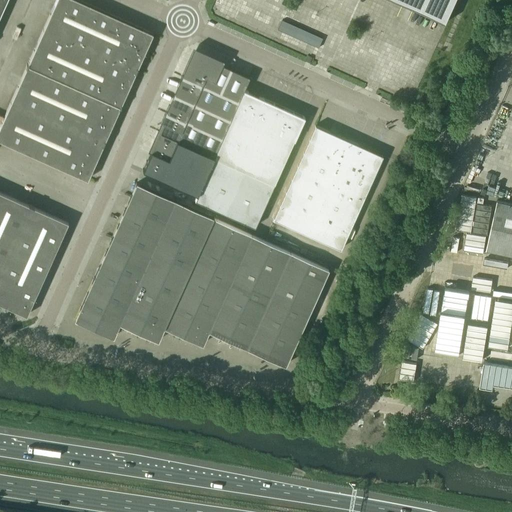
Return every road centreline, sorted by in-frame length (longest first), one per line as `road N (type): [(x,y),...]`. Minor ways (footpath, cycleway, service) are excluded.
road 1 (motorway): [(396,511),(0,448)]
road 2 (unclassified): [(36,349),(182,20)]
road 3 (unclassified): [(351,402),(36,349)]
road 4 (unclassified): [(468,149),(182,20)]
road 5 (unclassified): [(351,402),(468,149)]
road 6 (motorway): [(0,485),(179,511)]
road 7 (unclassified): [(511,427),(351,402)]
